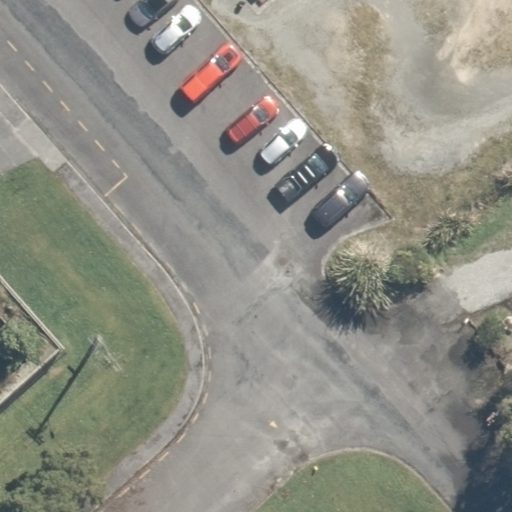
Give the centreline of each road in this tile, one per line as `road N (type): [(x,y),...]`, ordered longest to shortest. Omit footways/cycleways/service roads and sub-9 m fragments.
road 1 (residential): [(21,0),(336,349)]
road 2 (residential): [(156,511),(336,349)]
road 3 (residential): [(336,349),(406,398),(511,505)]
